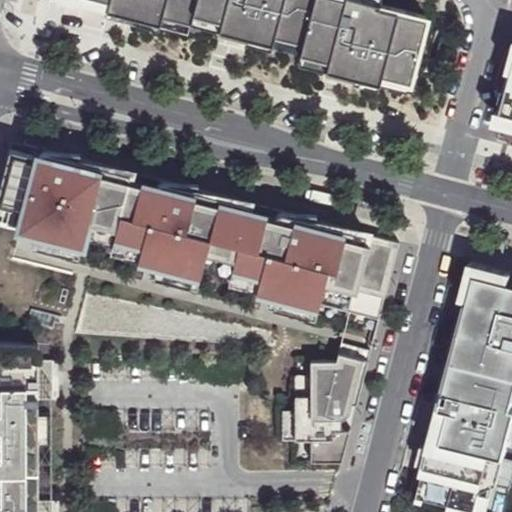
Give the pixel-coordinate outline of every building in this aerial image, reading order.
[(108,0),(108,5),(104,17),(130,24),(134,7),(163,14),(164,8),(192,15),(195,5),(223,12),(221,22),(217,37),(242,44),(246,27),(274,34),(276,28),(304,35),(303,41),(330,48),(326,65),(324,73),(349,80),(353,63),(381,70),(383,64),(415,72),(429,16),(397,7),(368,0),(108,0)] [(195,5),(192,15),(221,22),(223,12),(195,5)] [(163,14),(134,7),(130,24),(158,31),(161,18),(190,25),(192,15),(164,8),(163,14)] [(274,34),(246,27),(242,44),(270,51),(273,38),(302,45),(299,58),(326,65),(330,48),(303,41),(304,35),(276,28),(274,34)] [(381,70),(353,63),(349,80),(377,87),(380,74),(413,83),(415,72),(383,64),(381,70)] [(511,82),(502,124),(511,126),(511,82)] [(271,291),(318,304),(379,319),(399,242),(12,141),(0,188),(0,220),(21,226),(35,230),(83,242),(85,233),(88,220),(116,227),(115,234),(143,241),(139,257),(153,261),(201,273),(203,264),(206,251),(234,258),(233,264),(261,272),(257,288),(271,291)] [(0,341),(39,345),(50,345),(55,346),(69,291),(64,290),(74,253),(32,242),(17,238),(21,226),(0,220),(0,341)] [(116,227),(88,220),(85,233),(113,241),(111,250),(139,257),(143,241),(115,234),(116,227)] [(83,242),(35,230),(32,242),(74,253),(79,254),(83,242)] [(206,251),(203,264),(231,272),(229,280),(257,288),(261,272),(233,264),(234,258),(206,251)] [(498,268),(457,258),(397,490),(437,501),(463,508),(471,478),(481,481),(485,482),(492,454),(494,444),(502,416),(505,406),(500,405),(489,402),(505,343),(511,344),(511,283),(507,282),(496,279),(498,268)] [(201,273),(153,261),(150,273),(197,285),(201,273)] [(315,316),(318,304),(271,291),(267,303),(315,316)] [(0,341),(0,511),(38,511),(39,501),(39,442),(39,413),(39,399),(39,384),(39,360),(39,345),(0,341)] [(511,359),(511,344),(505,343),(489,402),(500,405),(511,359)] [(356,403),(367,360),(338,353),(337,360),(310,360),(311,375),(295,375),(294,411),(280,411),(280,440),(310,440),(311,461),(341,461),(349,430),(339,430),(339,419),(345,418),(349,415),(351,410),(352,404),(356,403)] [(39,360),(39,384),(53,384),(53,360),(39,360)] [(39,384),(39,399),(53,399),(53,384),(39,384)] [(49,414),(39,413),(39,442),(49,442),(49,414)] [(511,432),(511,418),(502,416),(494,444),(508,448),(511,432)] [(506,457),(492,454),(485,482),(498,485),(506,457)] [(473,511),(481,481),(471,478),(463,508),(437,501),(435,511),(439,511),(473,511)] [(53,511),(53,500),(39,501),(38,511),(53,511)]
